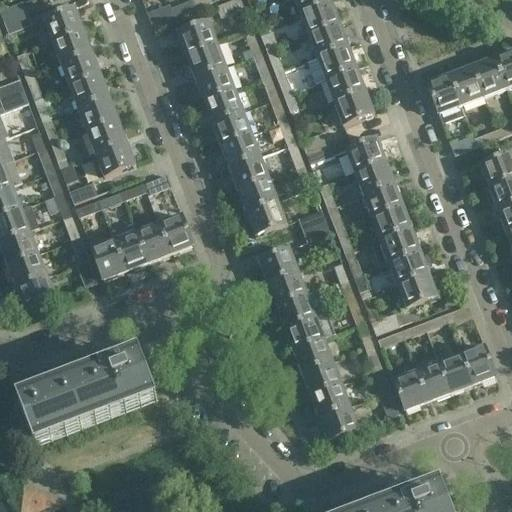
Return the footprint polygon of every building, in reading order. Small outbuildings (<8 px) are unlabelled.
[(202,0),(194,3),(197,12),(213,6),(210,0),(202,0)] [(293,0),(299,14),(331,2),(330,0),(293,0)] [(216,11),(221,22),(245,13),(240,1),(216,11)] [(308,37),(340,25),(331,2),(299,14),(308,37)] [(172,12),(175,21),(197,12),(194,3),(172,12)] [(0,14),(0,16),(4,27),(28,18),(23,6),(0,14)] [(147,17),(152,29),(175,21),(172,12),(170,8),(147,17)] [(43,23),(52,46),(83,34),(74,11),(43,23)] [(28,18),(4,27),(9,39),(33,30),(28,18)] [(177,37),(186,60),(216,48),(208,25),(177,37)] [(317,60),(349,47),(340,25),(308,37),(317,60)] [(52,46),(61,69),(91,57),(83,34),(52,46)] [(245,39),(252,59),(261,56),(253,35),(245,39)] [(261,41),(266,53),(277,49),(273,36),(261,41)] [(2,39),(0,40),(0,58),(8,56),(2,39)] [(316,86),(325,82),(357,70),(349,47),(317,60),(307,63),(316,86)] [(186,60),(194,82),(225,70),(216,48),(186,60)] [(266,53),(275,76),(283,72),(275,51),(278,50),(277,49),(266,53)] [(252,59),(261,82),(270,78),(261,56),(252,59)] [(511,56),(495,63),(507,94),(511,91),(511,56)] [(17,61),(25,82),(34,79),(26,57),(17,61)] [(61,69),(69,91),(100,79),(91,57),(61,69)] [(495,63),(472,71),(484,103),(507,94),(495,63)] [(194,82),(203,105),(234,93),(225,70),(194,82)] [(325,82),(334,105),(366,93),(357,70),(325,82)] [(472,71),(450,80),(462,111),(484,103),(472,71)] [(275,76),(283,98),(292,95),(283,72),(275,76)] [(261,82),(270,104),(278,101),(270,78),(261,82)] [(25,82),(34,105),(43,101),(34,79),(25,82)] [(69,91),(78,113),(109,101),(100,79),(69,91)] [(450,80),(427,89),(439,120),(462,111),(450,80)] [(0,105),(25,96),(20,84),(0,91),(0,105)] [(203,105),(212,127),(242,115),(234,93),(203,105)] [(366,93),(334,105),(343,128),(375,116),(366,93)] [(292,95),(283,98),(290,117),(299,113),(292,95)] [(25,96),(0,105),(0,143),(5,141),(8,140),(0,119),(29,108),(25,96)] [(34,105),(43,127),(51,124),(43,101),(34,105)] [(78,113),(87,136),(117,124),(109,101),(78,113)] [(270,104),(278,127),(287,123),(278,101),(270,104)] [(212,127),(220,150),(251,138),(242,115),(212,127)] [(278,127),(287,149),(296,146),(287,123),(278,127)] [(43,127),(51,149),(60,146),(51,124),(43,127)] [(87,136),(95,158),(126,146),(117,124),(87,136)] [(511,128),(497,134),(501,143),(511,138),(511,128)] [(475,143),(478,151),(501,143),(497,134),(475,143)] [(301,146),(306,158),(330,148),(325,136),(301,146)] [(31,141),(37,155),(46,152),(40,137),(31,141)] [(220,150),(229,172),(260,160),(251,138),(220,150)] [(450,148),(455,160),(478,151),(475,143),(473,139),(450,148)] [(346,152),(355,175),(386,164),(377,140),(346,152)] [(0,143),(0,169),(14,164),(5,141),(0,143)] [(51,149),(60,172),(69,169),(60,146),(51,149)] [(126,146),(95,158),(104,181),(135,169),(126,146)] [(287,149),(296,172),(304,169),(296,146),(287,149)] [(330,148),(306,158),(311,169),(335,160),(330,148)] [(37,155),(46,178),(54,174),(46,152),(37,155)] [(480,169),(489,192),(511,183),(511,157),(480,169)] [(229,172),(238,194),(268,183),(260,160),(229,172)] [(0,169),(0,195),(14,190),(23,186),(14,164),(0,169)] [(355,175),(364,198),(395,186),(386,164),(355,175)] [(60,172),(66,188),(75,184),(69,169),(60,172)] [(304,169),(296,172),(302,189),(311,186),(304,169)] [(46,178),(54,200),(63,197),(54,174),(46,178)] [(167,179),(144,188),(149,200),(171,192),(167,179)] [(238,194),(246,217),(277,205),(268,183),(238,194)] [(511,183),(489,192),(498,215),(511,209),(511,183)] [(364,198),(372,221),(404,209),(395,186),(364,198)] [(93,187),(69,197),(74,209),(98,200),(93,187)] [(144,188),(122,197),(125,205),(147,197),(148,201),(149,200),(144,188)] [(320,191),(327,212),(336,209),(328,188),(320,191)] [(0,195),(0,220),(22,212),(14,190),(0,195)] [(54,200),(63,223),(71,219),(63,197),(54,200)] [(122,197),(100,205),(103,214),(125,205),(122,197)] [(100,205),(76,214),(79,223),(103,214),(100,205)] [(277,205),(246,217),(255,240),(286,228),(277,205)] [(327,212),(336,234),(344,231),(336,209),(327,212)] [(372,221),(381,243),(412,231),(404,209),(372,221)] [(511,209),(498,215),(506,237),(511,235),(511,209)] [(0,220),(0,246),(31,235),(22,212),(0,220)] [(299,224),(303,236),(327,227),(322,215),(299,224)] [(63,223),(71,245),(80,241),(71,219),(63,223)] [(159,228),(172,260),(195,251),(183,219),(159,228)] [(327,227),(303,236),(308,248),(331,239),(327,227)] [(137,236),(149,269),(172,260),(159,228),(137,236)] [(112,237),(127,277),(149,269),(137,236),(134,229),(112,237)] [(336,234),(345,257),(353,254),(344,231),(336,234)] [(380,269),(390,266),(421,254),(412,231),(381,243),(371,247),(380,269)] [(0,246),(0,249),(8,270),(39,257),(31,235),(0,246)] [(89,246),(103,286),(127,277),(112,237),(89,246)] [(71,245),(80,268),(89,265),(80,241),(71,245)] [(258,265),(267,288),(299,276),(290,252),(258,265)] [(345,257),(353,279),(362,276),(353,254),(345,257)] [(390,266),(398,288),(429,276),(421,254),(390,266)] [(8,270),(17,292),(48,280),(39,257),(8,270)] [(89,265),(80,268),(77,269),(85,293),(92,290),(98,288),(89,265)] [(334,271),(340,287),(348,283),(342,268),(334,271)] [(267,288),(276,311),(308,299),(299,276),(267,288)] [(362,276),(353,279),(363,303),(371,300),(362,276)] [(408,313),(371,327),(376,339),(421,322),(416,308),(438,299),(429,276),(398,288),(408,313)] [(48,280),(17,292),(25,315),(57,303),(48,280)] [(340,287),(348,309),(357,306),(348,283),(340,287)] [(276,311),(284,333),(316,321),(308,299),(276,311)] [(348,309),(357,331),(365,328),(357,306),(348,309)] [(469,310),(447,318),(450,327),(456,324),(457,328),(473,322),(469,310)] [(284,333),(293,356),(325,344),(335,340),(327,317),(316,321),(284,333)] [(447,318),(424,327),(427,335),(450,327),(447,318)] [(424,327),(401,336),(405,344),(427,335),(424,327)] [(357,331),(365,354),(373,351),(365,328),(357,331)] [(405,344),(401,336),(378,345),(381,353),(405,344)] [(293,356),(301,378),(334,366),(325,344),(293,356)] [(485,348),(461,357),(474,390),(497,381),(485,348)] [(365,354),(374,376),(382,373),(373,351),(365,354)] [(461,357),(439,366),(451,398),(474,390),(461,357)] [(19,408),(34,447),(36,447),(35,446),(154,401),(155,402),(156,402),(152,389),(150,384),(144,369),(141,361),(140,361),(140,363),(125,368),(123,363),(109,368),(111,374),(21,408),(20,407),(19,408)] [(301,378),(310,401),(342,388),(334,366),(301,378)] [(439,366),(416,375),(429,407),(451,398),(439,366)] [(379,398),(379,400),(390,396),(382,373),(374,376),(382,397),(379,398)] [(429,407),(416,375),(393,383),(405,416),(429,407)] [(310,401),(319,423),(351,411),(342,388),(310,401)] [(390,396),(379,400),(388,423),(393,421),(399,419),(390,396)] [(351,411),(319,423),(327,446),(360,434),(351,411)] [(450,511),(443,492),(442,493),(442,494),(426,500),(425,495),(411,500),(413,506),(396,511),(450,511)]
